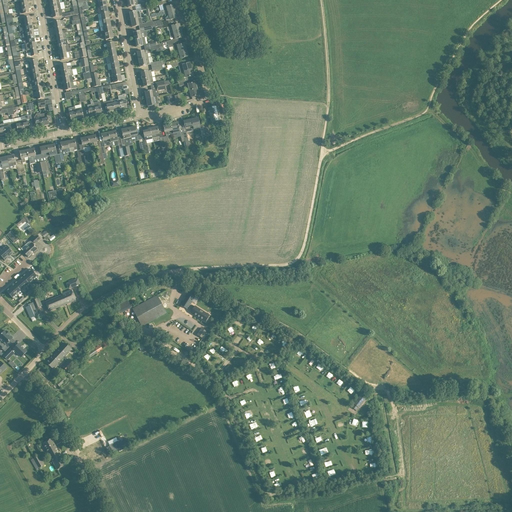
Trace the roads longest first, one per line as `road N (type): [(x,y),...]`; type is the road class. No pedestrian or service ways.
road 1 (track): [(322,154),(296,259),(160,272),(100,298)]
road 2 (residential): [(141,116),(208,99),(182,0)]
road 3 (unclassified): [(102,511),(49,408),(22,374)]
road 4 (track): [(321,0),(328,79),(322,154)]
road 5 (residential): [(64,132),(37,0)]
